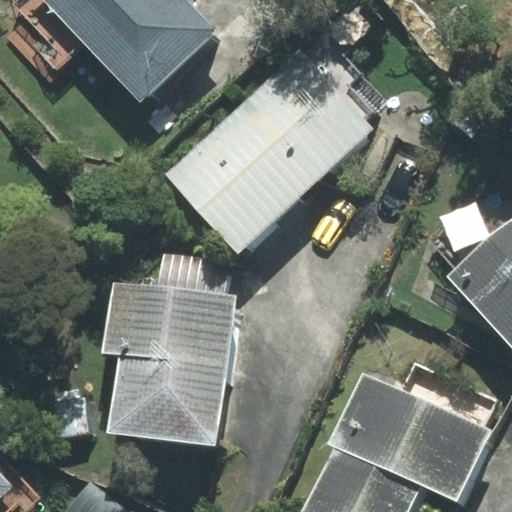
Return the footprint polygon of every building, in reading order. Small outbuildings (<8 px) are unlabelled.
[(188,0),(17,0),(14,3),(28,18),(8,36),(46,77),(86,40),(141,100),(217,31),(188,0)] [(240,249),(370,127),(299,52),(169,174),(240,249)] [(511,342),(511,225),(453,276),(511,342)] [(114,282),(106,352),(119,354),(109,432),(217,445),(235,296),(114,282)] [(406,511),(420,483),(457,500),(489,431),(482,428),(496,399),(415,362),(402,391),(365,374),(331,446),(337,449),(307,511),(406,511)] [(0,511),(25,511),(41,497),(0,453),(0,511)]
